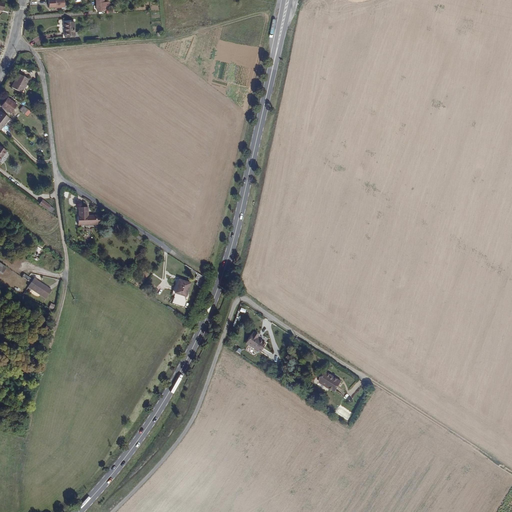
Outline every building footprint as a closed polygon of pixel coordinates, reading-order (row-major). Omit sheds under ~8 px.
[(100,4),(100,0),(92,0),(93,12),(100,12),(100,8),(105,8),(105,4),(100,4)] [(73,36),(72,22),(66,22),(62,23),(64,37),(73,36)] [(23,83),(27,78),(18,72),(13,80),(23,83)] [(19,91),(23,84),(12,80),(9,87),(19,91)] [(15,105),(5,97),(0,102),(0,104),(10,112),(15,105)] [(28,110),(21,105),(18,109),(24,114),(28,110)] [(0,129),(9,118),(0,111),(0,129)] [(49,206),(41,199),(37,204),(46,210),(49,206)] [(99,222),(99,213),(89,213),(89,204),(79,205),(79,214),(78,214),(78,223),(99,222)] [(38,263),(45,253),(41,249),(33,259),(38,263)] [(198,287),(203,275),(194,269),(190,278),(196,280),(194,285),(198,287)] [(51,288),(35,278),(33,280),(29,277),(28,279),(35,284),(49,292),(51,288)] [(184,295),(188,281),(178,278),(173,292),(184,295)] [(49,292),(35,284),(33,288),(34,288),(37,290),(46,296),(49,292)] [(264,343),(256,337),(257,335),(252,332),(251,334),(249,334),(244,342),(258,352),(264,343)] [(333,392),(340,382),(324,372),(318,382),(333,392)]
